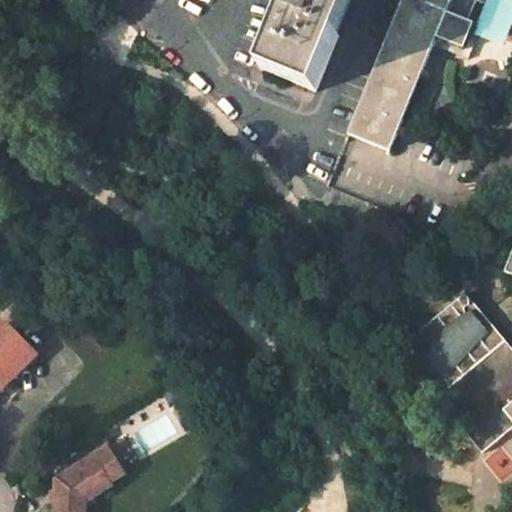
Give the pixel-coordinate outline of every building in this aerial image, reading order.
[(291,0),(291,2),(263,70),(315,92),(353,0),(291,0)] [(511,0),(403,0),(349,134),(390,151),(445,17),(468,27),(478,0),(489,0),(499,4),(500,0),(511,0)] [(511,349),(465,293),(396,351),(483,454),(511,429),(511,349)] [(0,387),(1,388),(32,361),(2,327),(0,328),(0,387)] [(55,511),(85,511),(86,497),(115,481),(114,478),(127,471),(112,443),(57,474),(55,511)]
